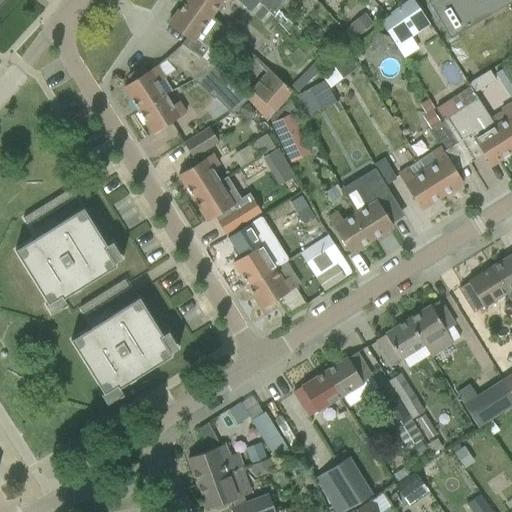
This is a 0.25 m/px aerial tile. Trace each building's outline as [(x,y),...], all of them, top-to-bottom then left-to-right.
[(185,0),(168,25),(192,42),(210,17),(186,0),(185,0)] [(186,0),(210,17),(221,0),(186,0)] [(238,0),(267,26),(274,16),(255,0),(238,0)] [(255,0),(274,16),(278,10),(285,0),(255,0)] [(391,14),(380,22),(385,30),(404,58),(418,50),(410,38),(430,25),(418,6),(413,0),(408,0),(390,13),(391,14)] [(511,0),(427,0),(450,38),(501,8),(511,1),(511,0)] [(357,36),(373,24),(364,13),(348,25),(357,36)] [(369,45),(384,52),(390,38),(376,31),(369,45)] [(182,44),(168,57),(196,77),(197,77),(214,67),(208,62),(182,44)] [(332,65),(320,74),(330,87),(342,78),(332,65)] [(124,88),(138,111),(164,94),(165,96),(166,95),(172,91),(156,67),(147,73),(143,67),(128,77),(131,83),(124,88)] [(496,73),(511,98),(511,76),(506,67),(496,73)] [(465,68),(460,71),(467,82),(473,75),(469,70),(465,68)] [(248,91),(244,97),(247,100),(246,100),(265,123),(292,91),(289,88),(267,69),(250,92),(248,91)] [(322,80),(293,94),(305,117),(333,103),(322,80)] [(215,97),(214,97),(231,114),(246,100),(247,100),(244,97),(230,83),(229,82),(215,96),(215,97)] [(138,111),(153,134),(186,113),(179,102),(173,106),(166,95),(165,96),(164,94),(138,111)] [(444,121),(442,122),(443,122),(457,144),(471,135),(490,166),(511,152),(496,128),(486,113),(478,99),(477,100),(457,112),(444,121)] [(247,103),(238,109),(246,120),(255,114),(247,103)] [(496,128),(511,152),(511,105),(503,111),(508,120),(496,128)] [(425,114),(422,116),(430,128),(440,122),(432,110),(425,114)] [(271,123),(290,163),(310,153),(291,113),(271,123)] [(442,142),(447,150),(457,144),(443,122),(429,131),(438,145),(442,142)] [(185,145),(193,157),(218,142),(211,130),(185,145)] [(436,162),(425,169),(441,196),(463,183),(442,149),(432,155),(436,162)] [(277,150),(262,160),(270,173),(285,164),(277,150)] [(210,154),(178,175),(193,198),(219,182),(211,169),(217,166),(210,154)] [(398,176),(420,210),(441,196),(420,162),(398,176)] [(374,168),(340,189),(356,214),(371,240),(393,227),(391,224),(404,216),(374,168)] [(219,182),(193,198),(207,221),(214,217),(225,235),(261,213),(249,193),(240,199),(226,177),(219,182)] [(23,219),(26,224),(71,196),(68,191),(23,219)] [(290,203),(302,223),(311,217),(300,198),(290,203)] [(15,251),(48,304),(61,296),(63,299),(115,266),(104,248),(106,246),(82,209),(44,233),(41,228),(32,233),(35,238),(15,251)] [(328,219),(350,253),(371,240),(356,214),(343,222),(337,213),(328,219)] [(259,219),(228,238),(240,258),(233,262),(247,285),(274,269),(286,261),(259,219)] [(306,249),(300,253),(306,263),(307,263),(317,278),(323,286),(325,290),(344,278),(352,273),(343,259),(334,245),(327,235),(315,243),(306,249)] [(511,255),(491,269),(511,302),(511,255)] [(247,285),(262,309),(295,288),(287,277),(281,281),(274,269),(247,285)] [(459,289),(474,312),(505,292),(491,269),(459,289)] [(79,309),(82,314),(127,286),(124,280),(79,309)] [(70,341),(104,394),(117,386),(118,388),(171,355),(160,337),(162,336),(138,298),(100,322),(97,317),(87,323),(91,328),(70,341)] [(439,301),(408,321),(423,344),(429,355),(445,345),(452,341),(446,330),(454,325),(439,301)] [(403,357),(423,344),(408,321),(376,340),(392,364),(403,357)] [(356,353),(325,372),(339,396),(341,395),(348,407),(375,390),(368,378),(370,377),(356,353)] [(293,392),(308,416),(339,396),(325,372),(293,392)] [(405,407),(413,419),(424,412),(416,400),(400,374),(389,381),(405,407)] [(511,375),(502,381),(511,396),(511,375)] [(476,427),(511,404),(511,396),(502,381),(463,406),(476,427)] [(387,382),(376,389),(397,422),(392,426),(406,448),(411,445),(422,438),(419,433),(387,382)] [(251,421),(273,457),(287,448),(264,413),(251,421)] [(198,428),(203,436),(212,430),(208,423),(198,428)] [(437,439),(428,445),(433,453),(442,448),(437,439)] [(188,458),(197,484),(226,473),(225,473),(242,467),(237,453),(228,457),(224,445),(188,458)] [(463,446),(453,453),(464,469),(474,462),(463,446)] [(314,478),(335,511),(342,511),(371,494),(347,457),(314,478)] [(423,486),(413,471),(394,485),(404,499),(423,486)] [(230,487),(226,473),(197,484),(206,510),(242,496),(237,484),(230,487)] [(467,503),(473,511),(491,511),(479,495),(467,503)] [(231,509),(231,511),(272,511),(266,496),(231,509)] [(375,511),(368,501),(354,511),(355,511),(375,511)]
